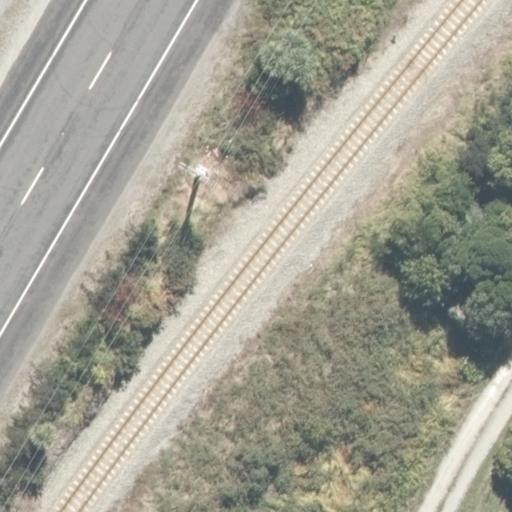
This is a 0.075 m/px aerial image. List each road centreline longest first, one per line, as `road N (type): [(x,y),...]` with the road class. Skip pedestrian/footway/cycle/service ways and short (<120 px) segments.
road 1 (unclassified): [(511,250),(392,374),(332,511)]
road 2 (primary): [(0,242),(142,0)]
